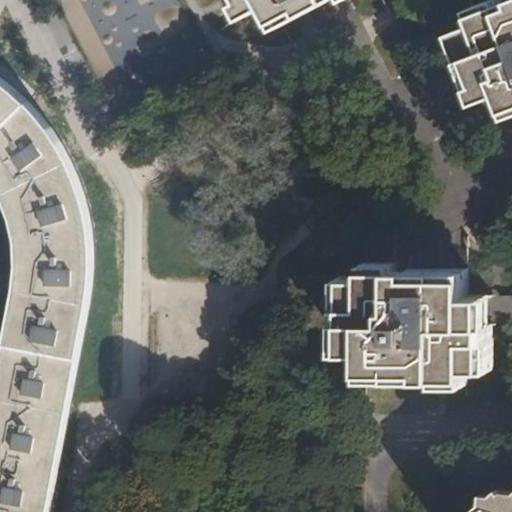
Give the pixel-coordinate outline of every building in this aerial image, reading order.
[(271,2),(284,25),(330,0),(240,0),(248,14),(271,2)] [(511,0),(503,4),(500,0),(494,0),(475,7),(479,23),(457,31),(481,98),(505,89),(511,108),(511,0)] [(0,179),(0,180),(11,201),(17,223),(20,233),(22,247),(22,257),(20,287),(14,318),(1,389),(0,395),(0,507),(22,511),(50,511),(67,421),(84,332),(91,294),(93,274),(93,249),(89,214),(84,194),(71,160),(62,143),(40,112),(9,83),(0,76),(0,179)] [(367,349),(366,369),(439,369),(439,381),(466,382),(467,367),(491,367),(491,296),(467,295),(467,269),(396,269),(396,262),(367,262),(366,277),(342,277),(342,308),(341,348),(367,349)] [(488,491),(487,501),(473,511),(511,511),(511,487),(508,488),(505,490),(503,487),(498,492),(488,491)]
